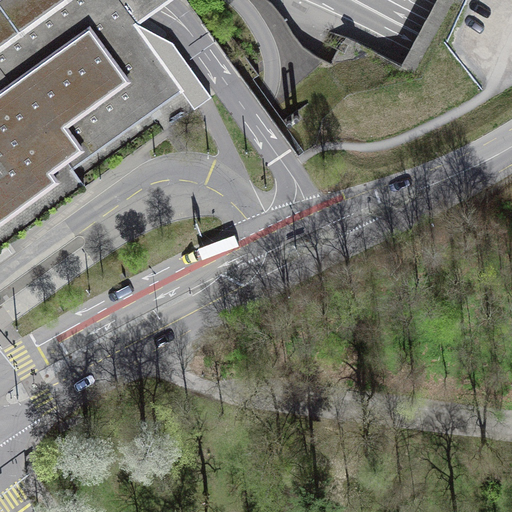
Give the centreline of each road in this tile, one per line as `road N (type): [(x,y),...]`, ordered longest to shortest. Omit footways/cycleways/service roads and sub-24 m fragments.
road 1 (secondary): [(0,406),(127,328),(511,146)]
road 2 (trunk): [(329,0),(511,85)]
road 3 (unknown): [(159,10),(0,108)]
